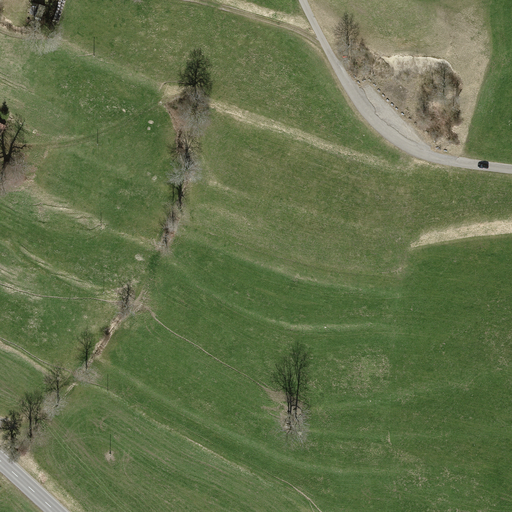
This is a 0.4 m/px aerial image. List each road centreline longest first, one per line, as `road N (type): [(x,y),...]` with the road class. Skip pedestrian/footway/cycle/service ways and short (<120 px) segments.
road 1 (unclassified): [(511,169),(431,157),(391,138),(359,104),(302,0)]
road 2 (track): [(215,5),(199,91),(93,137),(17,148)]
road 3 (track): [(326,47),(302,32),(190,0)]
